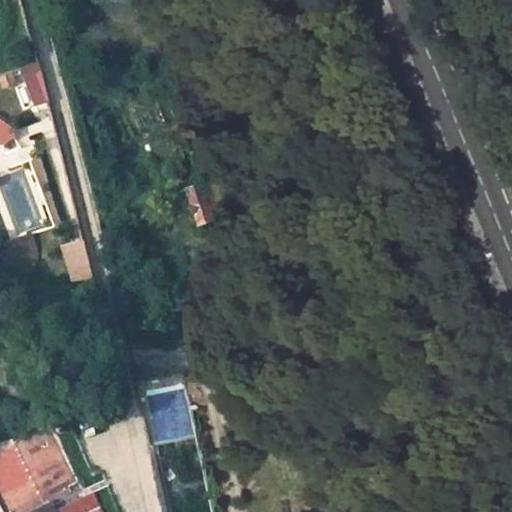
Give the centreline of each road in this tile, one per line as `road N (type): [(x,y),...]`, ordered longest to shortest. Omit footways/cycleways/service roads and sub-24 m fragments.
road 1 (residential): [(28,0),(91,227),(155,511)]
road 2 (primary): [(511,238),(412,0)]
